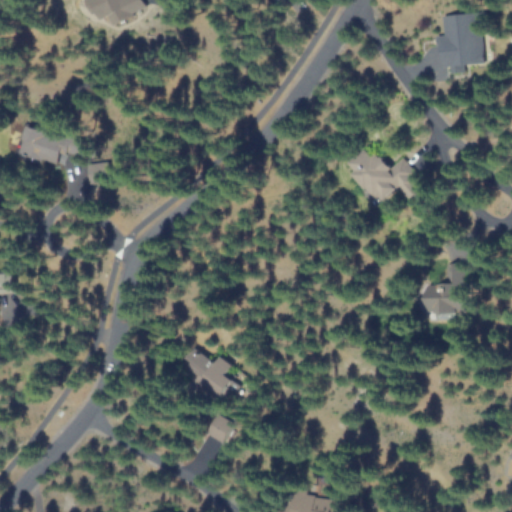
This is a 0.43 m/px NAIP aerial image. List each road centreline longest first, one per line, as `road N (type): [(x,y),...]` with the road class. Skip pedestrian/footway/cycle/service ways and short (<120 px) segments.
road 1 (residential): [(356,0),(269,134),(148,242),(130,277),(100,390),(0,511)]
road 2 (residential): [(353,6),(435,125),(511,199),(507,222),(477,216),(452,184),(431,119)]
road 3 (residential): [(142,252),(115,242),(86,210),(67,207),(46,234),(60,253),(115,242)]
road 4 (residential): [(81,417),(232,511)]
